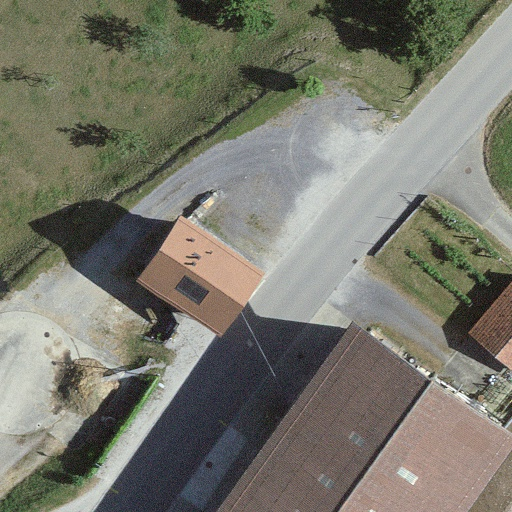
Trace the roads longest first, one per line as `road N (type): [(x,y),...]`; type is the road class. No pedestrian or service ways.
road 1 (tertiary): [(139,511),(272,303),(511,44)]
road 2 (track): [(413,150),(511,236)]
